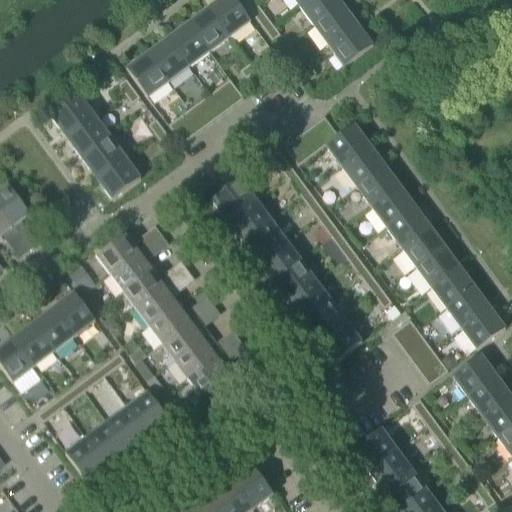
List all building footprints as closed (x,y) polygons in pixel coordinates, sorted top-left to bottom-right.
[(231,0),(222,0),(208,11),(230,40),(251,25),(231,0)] [(292,0),(299,9),(311,0),(292,0)] [(311,0),(299,9),(314,29),(343,8),(336,0),(311,0)] [(250,13),(265,34),(273,28),(259,8),(250,13)] [(314,29),(329,50),(358,29),(343,8),(314,29)] [(208,11),(188,26),(210,55),(230,40),(208,11)] [(188,26),(168,41),(189,70),(210,55),(188,26)] [(273,28),(265,34),(273,44),(281,38),(273,28)] [(358,29),(329,50),(345,71),(373,50),(358,29)] [(168,41),(148,56),(169,85),(189,70),(168,41)] [(169,85),(148,56),(127,72),(148,101),(169,85)] [(289,65),(296,75),(304,69),(297,59),(289,65)] [(259,60),(250,67),(255,75),(265,68),(259,60)] [(255,75),(250,67),(240,74),(246,82),(255,75)] [(304,69),(296,75),(303,84),(311,78),(304,69)] [(119,88),(125,97),(133,91),(126,82),(119,88)] [(229,82),(219,90),(233,109),(243,101),(229,82)] [(219,90),(209,98),(223,117),(233,109),(219,90)] [(133,91),(125,97),(133,107),(140,101),(133,91)] [(51,119),(66,140),(95,119),(79,98),(51,119)] [(209,98),(199,105),(213,124),(223,117),(209,98)] [(199,105),(189,113),(203,132),(213,124),(199,105)] [(178,120),(180,119),(175,113),(164,122),(182,147),(193,139),(178,120)] [(189,113),(180,119),(178,120),(193,139),(203,132),(189,113)] [(66,140),(81,161),(110,140),(95,119),(66,140)] [(329,147),(339,139),(325,120),(315,127),(329,147)] [(149,128),(156,137),(163,132),(156,123),(149,128)] [(326,149),(341,170),(370,148),(355,128),(339,139),(329,147),(315,127),(305,135),(319,154),(326,149)] [(163,132),(156,137),(163,147),(170,142),(163,132)] [(309,162),(319,154),(305,135),(295,142),(309,162)] [(81,161),(97,181),(125,160),(110,140),(81,161)] [(299,169),(309,162),(295,142),(285,150),(299,169)] [(341,170),(357,190),(385,169),(370,148),(341,170)] [(271,159),(286,179),(294,174),(279,153),(271,159)] [(125,160),(97,181),(112,202),(140,181),(125,160)] [(357,190),(372,210),(400,189),(385,169),(357,190)] [(286,179),(301,200),(309,194),(294,174),(286,179)] [(212,202),(227,223),(256,202),(240,181),(212,202)] [(8,188),(0,194),(0,215),(16,237),(22,233),(17,226),(29,217),(8,188)] [(372,210),(387,231),(415,210),(400,189),(372,210)] [(301,200),(317,220),(324,215),(309,194),(301,200)] [(227,223),(242,243),(271,222),(256,202),(227,223)] [(387,231),(402,251),(430,230),(415,210),(387,231)] [(0,239),(5,236),(10,242),(16,237),(0,215),(0,239)] [(317,220),(332,241),(339,235),(324,215),(317,220)] [(242,243),(257,264),(286,243),(271,222),(242,243)] [(402,251),(417,272),(446,250),(430,230),(402,251)] [(339,235),(332,241),(320,249),(335,270),(347,261),(354,255),(339,235)] [(96,259),(110,277),(145,250),(141,244),(133,250),(124,238),(96,259)] [(257,264),(272,284),(301,263),(286,243),(257,264)] [(110,277),(123,294),(158,268),(150,257),(145,250),(110,277)] [(417,272),(432,292),(461,271),(446,250),(417,272)] [(347,261),(362,282),(370,276),(354,255),(347,261)] [(272,284),(287,305),(316,284),(301,263),(272,284)] [(123,294),(136,312),(171,286),(166,279),(158,268),(123,294)] [(69,279),(83,298),(96,288),(82,270),(69,279)] [(432,292),(447,312),(476,291),(461,271),(432,292)] [(362,282),(377,302),(385,296),(370,276),(362,282)] [(287,305),(302,325),(331,304),(316,284),(287,305)] [(136,312),(149,329),(177,308),(169,297),(176,292),(171,286),(136,312)] [(447,312),(462,333),(491,312),(476,291),(447,312)] [(84,298),(96,314),(103,309),(91,293),(84,298)] [(73,296),(52,311),(74,340),(95,325),(73,296)] [(385,296),(377,302),(384,312),(392,306),(385,296)] [(302,325),(317,346),(346,325),(331,304),(302,325)] [(149,329),(162,346),(197,320),(192,313),(185,319),(177,308),(149,329)] [(386,315),(392,322),(399,317),(394,309),(386,315)] [(52,311),(32,326),(54,355),(74,340),(52,311)] [(491,312),(462,333),(477,353),(506,332),(491,312)] [(111,318),(103,324),(109,332),(117,326),(111,318)] [(162,346),(175,364),(210,337),(197,320),(162,346)] [(390,336),(398,347),(417,332),(410,322),(390,336)] [(117,326),(109,332),(109,333),(113,337),(115,341),(121,337),(122,330),(118,325),(117,326)] [(346,325),(317,346),(333,367),(361,346),(346,325)] [(32,326),(12,341),(33,370),(54,355),(32,326)] [(398,347),(406,357),(425,343),(417,332),(398,347)] [(175,364),(188,381),(223,354),(218,348),(211,354),(203,343),(211,338),(210,337),(175,364)] [(33,370),(12,341),(0,349),(0,368),(13,386),(33,370)] [(406,357),(413,368),(433,353),(425,343),(406,357)] [(135,355),(129,360),(134,367),(140,362),(141,362),(145,358),(140,352),(135,355)] [(413,368),(421,378),(440,364),(433,353),(413,368)] [(223,354),(188,381),(201,399),(229,378),(220,366),(228,361),(223,354)] [(119,356),(98,372),(104,380),(125,364),(119,356)] [(452,379),(467,400),(496,379),(480,358),(452,379)] [(440,364),(421,378),(429,388),(448,374),(440,364)] [(146,370),(140,374),(148,384),(154,379),(146,369),(146,370)] [(98,372),(77,387),(83,395),(104,380),(98,372)] [(467,400),(483,420),(511,399),(496,379),(467,400)] [(160,386),(154,390),(161,401),(168,396),(160,386)] [(77,387),(57,402),(63,410),(83,395),(77,387)] [(147,394),(127,410),(148,438),(169,423),(147,394)] [(483,420),(498,441),(511,429),(511,400),(511,399),(483,420)] [(63,410),(57,402),(36,417),(43,425),(63,410)] [(412,409),(427,429),(435,423),(420,403),(412,409)] [(127,410),(106,425),(128,453),(148,438),(127,410)] [(427,429),(442,450),(450,443),(435,423),(427,429)] [(106,425),(86,441),(107,469),(128,453),(106,425)] [(511,429),(498,441),(511,459),(511,429)] [(352,453),(367,474),(397,452),(381,431),(352,453)] [(107,469),(86,441),(65,456),(87,484),(107,469)] [(442,450),(457,470),(465,464),(450,443),(442,450)] [(367,474),(382,494),(412,472),(397,452),(367,474)] [(457,470),(472,490),(480,484),(465,464),(457,470)] [(252,467),(231,483),(252,511),(273,496),(252,467)] [(382,494),(395,511),(400,511),(427,493),(412,472),(382,494)] [(231,483),(211,498),(221,511),(251,511),(252,511),(231,483)] [(480,484),(472,490),(488,511),(496,505),(480,484)] [(400,511),(441,511),(427,493),(400,511)] [(221,511),(211,498),(191,511),(221,511)]
